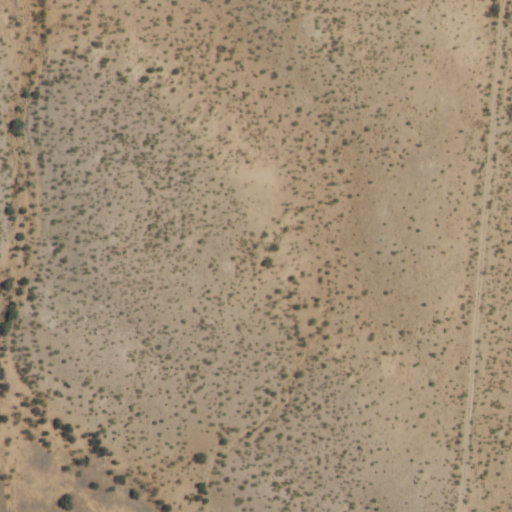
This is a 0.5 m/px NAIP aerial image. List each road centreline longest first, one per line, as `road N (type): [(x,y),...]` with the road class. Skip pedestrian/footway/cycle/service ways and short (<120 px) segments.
road 1 (track): [(396,511),(463,0)]
road 2 (track): [(24,511),(27,319),(49,0)]
